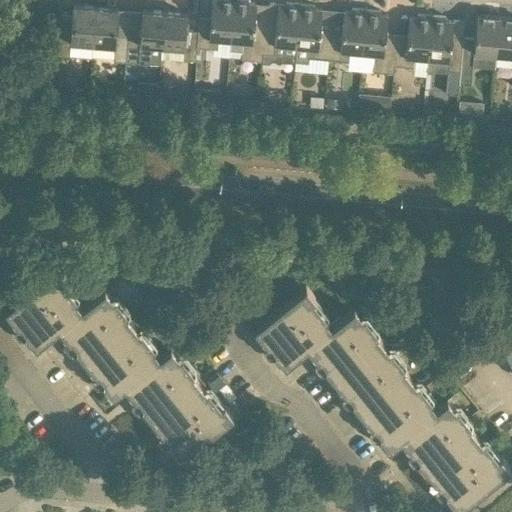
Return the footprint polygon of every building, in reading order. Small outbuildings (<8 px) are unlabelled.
[(218,41),(230,42),(234,0),(219,0),(220,0),(216,0),(211,0),(210,22),(199,22),(198,32),(196,48),(217,50),(218,41)] [(262,62),(263,54),(265,28),(254,27),(256,4),(248,3),(248,0),(234,0),(230,42),(243,43),(241,60),(262,62)] [(278,6),(276,29),(265,28),(263,54),(274,55),(274,46),(296,48),(300,4),(286,3),(285,6),(278,6)] [(328,60),(330,33),(320,32),(322,10),(314,9),(314,5),(300,4),(296,48),(308,49),(308,58),(328,60)] [(60,14),(59,30),(57,57),(69,58),(71,43),(93,45),(96,8),(73,6),(72,15),(60,14)] [(126,62),(128,35),(116,34),(118,9),(96,8),(93,45),(92,57),(114,59),(114,61),(126,62)] [(343,11),(341,34),(330,33),(328,60),(349,62),(349,52),(362,53),(366,10),(351,9),(351,12),(343,11)] [(394,66),(396,39),(385,38),(387,15),(380,15),(380,11),(366,10),(362,53),(374,54),(373,72),(393,73),(394,66)] [(140,45),(162,47),(164,13),(142,11),(140,36),(128,35),(126,62),(138,63),(140,45)] [(187,15),(164,13),(162,47),(184,49),(183,61),(195,62),(196,48),(198,32),(186,31),(187,15)] [(407,40),(396,39),(394,66),(414,67),(415,58),(428,59),(431,16),(417,14),(417,18),(409,17),(407,40)] [(431,16),(428,59),(448,61),(444,94),(456,95),(457,84),(459,85),(460,65),(462,45),(451,44),(453,21),(445,21),(446,17),(431,16)] [(462,45),(460,65),(459,85),(470,86),(472,66),(493,68),(495,54),(496,55),(499,18),(477,16),(475,39),(463,38),(462,45)] [(511,18),(499,18),(496,55),(511,56),(511,18)] [(195,98),(206,99),(207,88),(196,87),(195,98)] [(259,104),(269,104),(269,94),(260,93),(259,104)] [(391,96),(375,95),(373,111),(390,113),(391,96)] [(321,108),(322,97),(312,96),(311,107),(321,108)] [(483,120),(484,103),(461,101),(459,118),(483,120)] [(39,346),(62,326),(105,291),(104,290),(81,309),(60,283),(66,279),(57,268),(8,307),(20,323),(15,327),(14,331),(18,336),(22,337),(28,332),(39,346)] [(288,364),(311,345),(354,309),(330,327),(310,302),(315,298),(306,287),(257,326),(270,341),(264,346),(263,350),(268,355),(271,355),(277,351),(288,364)] [(78,347),(88,359),(132,324),(105,291),(62,326),(71,337),(65,342),(65,346),(69,351),(73,352),(78,347)] [(237,310),(243,317),(245,320),(257,310),(248,300),(237,310)] [(328,366),(338,378),(381,343),(354,309),(311,345),(320,357),(315,361),(314,365),(318,370),(322,371),(328,366)] [(159,357),(132,324),(88,359),(99,371),(92,376),(92,380),(96,385),(100,385),(105,381),(116,394),(128,384),(171,349),(170,348),(159,357)] [(355,399),(365,412),(408,376),(381,343),(338,378),(348,390),(342,395),(341,399),(346,404),(349,404),(355,399)] [(154,418),(198,382),(171,349),(128,384),(137,396),(131,401),(131,404),(135,409),(139,410),(144,405),(154,418)] [(435,410),(408,376),(365,412),(375,424),(369,429),(368,432),(373,437),(376,438),(382,433),(392,446),(404,437),(448,401),(447,400),(435,410)] [(219,408),(198,382),(154,418),(164,430),(158,434),(158,438),(162,443),(166,444),(171,439),(184,455),(199,442),(233,415),(224,404),(219,408)] [(431,470),(475,435),(448,401),(404,437),(414,448),(408,453),(407,457),(412,462),(415,462),(421,458),(431,470)] [(495,460),(475,435),(431,470),(441,482),(435,487),(435,490),(439,496),(442,496),(448,491),(461,507),(510,468),(500,456),(495,460)]
